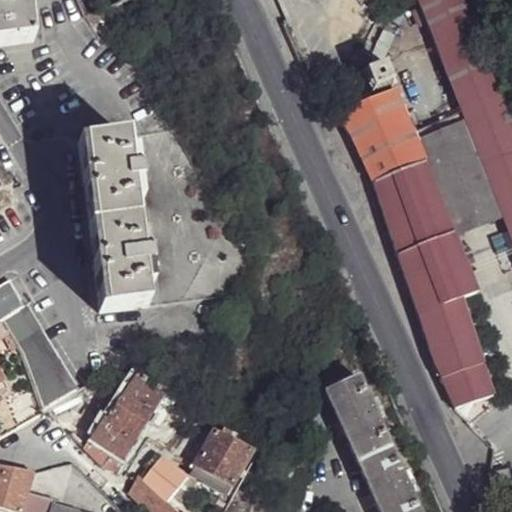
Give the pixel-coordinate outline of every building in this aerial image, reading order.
[(0,0),(0,46),(32,43),(26,0),(0,0)] [(419,0),(469,126),(507,224),(511,238),(511,124),(509,116),(462,0),(419,0)] [(422,321),(464,304),(481,296),(460,243),(421,144),(400,93),(341,116),(362,151),(375,183),(411,290),(422,321)] [(469,126),(421,144),(460,243),(507,224),(469,126)] [(82,145),(93,229),(136,224),(131,189),(129,175),(125,139),(82,145)] [(87,230),(93,229),(82,145),(77,145),(87,230)] [(129,175),(131,189),(142,187),(141,174),(129,175)] [(136,224),(93,229),(104,314),(146,309),(142,273),(140,259),(136,224)] [(104,314),(93,229),(87,230),(98,315),(104,314)] [(140,259),(142,273),(153,271),(151,258),(140,259)] [(0,323),(1,323),(0,321),(24,308),(9,284),(0,289),(0,323)] [(445,384),(488,370),(464,304),(422,321),(435,364),(445,384)] [(31,385),(42,414),(46,411),(77,392),(26,306),(24,308),(0,321),(1,323),(6,331),(18,351),(31,385)] [(445,384),(460,415),(497,401),(488,370),(445,384)] [(101,419),(83,448),(103,470),(116,474),(158,410),(167,395),(134,374),(120,373),(114,382),(124,389),(104,421),(101,419)] [(377,424),(369,406),(357,378),(325,392),(378,511),(416,511),(410,497),(401,476),(377,424)] [(5,395),(16,428),(42,414),(31,385),(5,395)] [(167,395),(158,410),(167,415),(177,400),(167,395)] [(374,403),(369,406),(377,424),(382,421),(374,403)] [(196,419),(200,413),(195,410),(191,416),(196,419)] [(215,430),(194,465),(214,478),(209,488),(224,497),(250,450),(215,430)] [(125,492),(144,511),(177,511),(174,509),(194,483),(187,477),(187,476),(156,456),(147,467),(151,471),(143,482),(138,479),(137,482),(133,481),(125,492)] [(34,473),(0,465),(0,509),(8,511),(22,511),(27,498),(29,493),(34,473)] [(214,478),(194,465),(188,476),(209,488),(214,478)] [(503,511),(511,511),(511,476),(511,472),(493,475),(503,511)] [(405,474),(401,476),(410,497),(414,495),(405,474)] [(49,511),(51,506),(53,506),(56,501),(33,494),(32,499),(27,498),(22,511),(49,511)]
